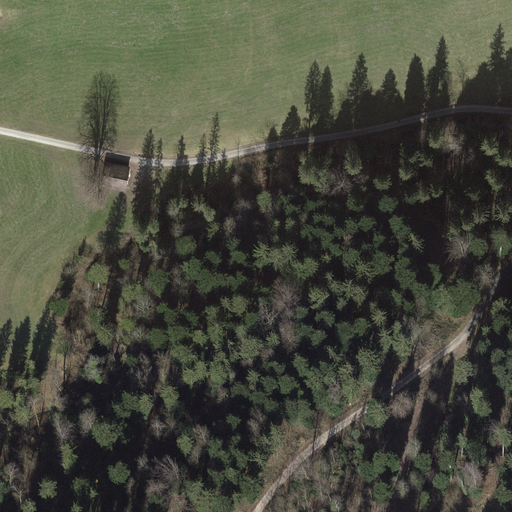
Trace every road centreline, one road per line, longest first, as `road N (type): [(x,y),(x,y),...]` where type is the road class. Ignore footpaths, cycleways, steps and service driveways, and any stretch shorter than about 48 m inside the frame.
road 1 (track): [(0,130),(178,164),(511,110)]
road 2 (track): [(511,268),(473,333),(354,415),(255,511)]
road 3 (track): [(387,511),(413,424),(455,360),(455,346)]
